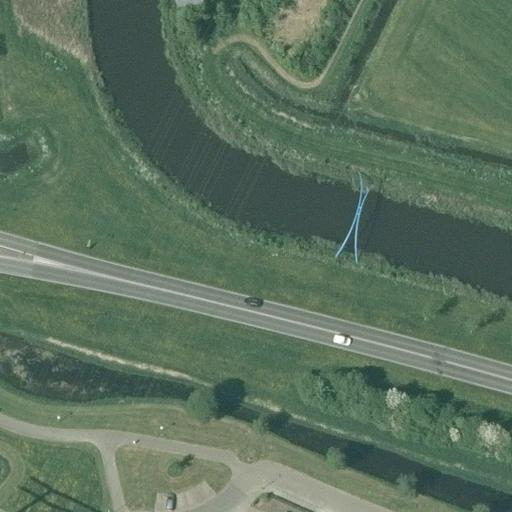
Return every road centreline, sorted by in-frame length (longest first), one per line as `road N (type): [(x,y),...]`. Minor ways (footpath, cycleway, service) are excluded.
road 1 (primary): [(511,383),(325,328),(102,277)]
road 2 (residential): [(210,511),(248,480),(346,511)]
